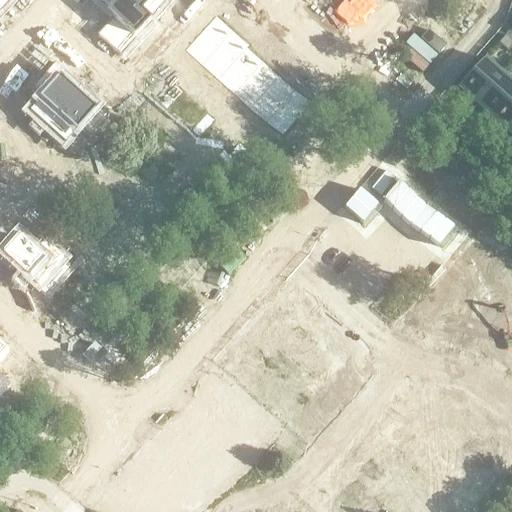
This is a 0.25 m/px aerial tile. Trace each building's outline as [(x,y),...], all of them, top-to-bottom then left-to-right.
[(0,0),(0,9),(3,12),(13,0),(0,0)] [(128,0),(97,0),(95,3),(113,19),(97,37),(121,58),(154,22),(128,0)] [(128,0),(154,22),(173,0),(128,0)] [(217,13),(185,48),(202,63),(233,28),(217,13)] [(233,28),(202,63),(218,78),(249,42),(233,28)] [(511,41),(506,36),(498,44),(507,52),(511,47),(511,41)] [(249,42),(218,78),(234,92),(264,59),(248,45),(250,43),(249,42)] [(264,59),(234,92),(250,106),(280,73),(264,59)] [(484,60),(458,90),(474,104),(501,75),(484,60)] [(42,97),(27,113),(46,130),(84,88),(55,62),(32,88),(42,97)] [(280,73),(250,106),(266,121),(296,88),(280,73)] [(511,84),(501,75),(474,104),(491,119),(511,95),(511,84)] [(175,85),(167,94),(174,101),(182,92),(175,85)] [(84,88),(46,130),(65,147),(80,131),(89,139),(109,117),(81,92),(84,89),(84,88)] [(296,88),(266,121),(283,136),(312,103),(296,88)] [(167,94),(159,103),(166,110),(174,101),(167,94)] [(511,95),(491,119),(507,134),(511,127),(511,95)] [(207,114),(199,123),(207,130),(215,121),(207,114)] [(199,123),(191,132),(199,139),(207,130),(199,123)] [(239,143),(231,152),(239,159),(247,150),(239,143)] [(231,152),(223,161),(231,167),(239,159),(231,152)] [(2,259),(0,261),(0,262),(11,273),(14,269),(44,297),(71,267),(44,242),(35,252),(18,237),(0,257),(2,259)] [(474,255),(443,292),(460,307),(503,257),(493,249),(482,262),(474,255)] [(511,265),(502,257),(461,306),(470,313),(480,301),(490,309),(499,298),(501,299),(511,286),(511,285),(511,284),(511,265)] [(282,316),(265,335),(279,348),(285,341),(307,362),(313,356),(324,343),(313,333),(315,331),(311,327),(315,323),(296,306),(285,318),(282,316)] [(279,348),(268,360),(280,371),(278,373),(281,376),(277,380),(296,398),(308,385),(310,387),(327,368),(313,356),(307,362),(285,341),(279,348)] [(0,343),(0,398),(11,386),(0,375),(0,362),(10,352),(0,343)] [(219,390),(204,407),(205,408),(252,451),(259,443),(247,432),(255,423),(244,413),(245,412),(232,400),(232,401),(219,390)] [(205,408),(196,418),(210,430),(203,438),(238,470),(254,453),(252,451),(205,408)] [(443,412),(415,443),(449,473),(483,435),(467,421),(461,428),(443,412)] [(483,435),(449,473),(465,487),(472,479),(489,494),(511,467),(511,460),(499,448),(498,449),(483,435)] [(365,459),(348,479),(361,491),(359,493),(377,509),(389,496),(383,491),(403,468),(385,451),(376,460),(374,459),(370,464),(365,459)] [(140,475),(126,491),(149,511),(172,511),(177,508),(168,500),(183,483),(153,456),(138,474),(140,475)] [(116,511),(149,511),(126,491),(111,507),(116,511)]
